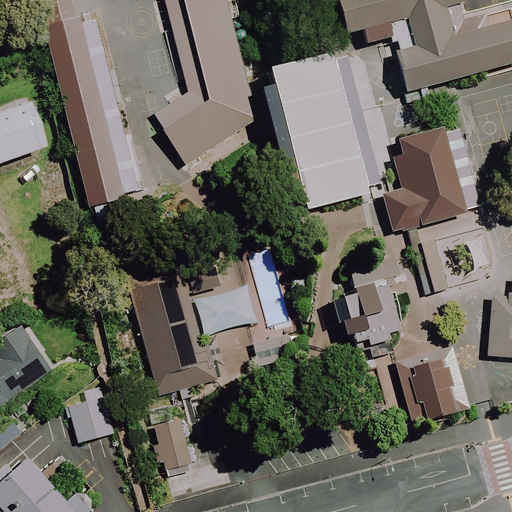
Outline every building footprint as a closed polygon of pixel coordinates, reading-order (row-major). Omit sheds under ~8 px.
[(382,44),(395,87),(508,54),(497,11),(440,26),(434,0),(326,0),(333,20),(391,4),(400,37),(382,44)] [(70,9),(33,18),(79,199),(116,190),(70,9)] [(337,44),(284,56),(306,152),(359,140),(337,44)] [(0,164),(37,152),(20,106),(0,112),(0,164)] [(366,185),(378,227),(453,206),(430,124),(384,137),(395,177),(366,185)] [(352,153),(297,164),(305,203),(360,192),(352,153)] [(16,266),(0,225),(0,301),(30,290),(20,265),(16,266)] [(391,325),(372,257),(327,270),(345,338),(391,325)] [(178,268),(123,284),(154,394),(209,378),(178,268)] [(511,283),(475,279),(467,343),(507,348),(509,332),(511,332),(511,283)] [(253,323),(243,287),(192,301),(202,338),(253,323)] [(0,406),(52,365),(20,325),(0,340),(0,406)] [(438,340),(388,350),(401,408),(450,398),(438,340)] [(111,436),(101,400),(66,409),(76,446),(111,436)] [(168,418),(139,426),(150,465),(178,458),(168,418)] [(63,504),(23,460),(0,480),(0,511),(90,511),(74,494),(63,504)]
